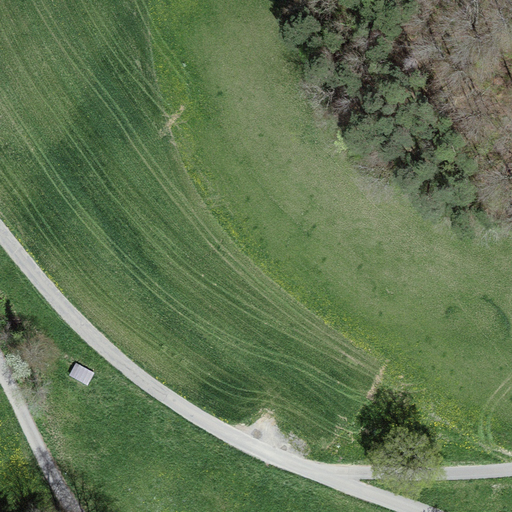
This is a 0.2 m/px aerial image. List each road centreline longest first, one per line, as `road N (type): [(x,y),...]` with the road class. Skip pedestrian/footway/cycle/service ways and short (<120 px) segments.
road 1 (unclassified): [(0,228),(89,335),(160,391),(247,442),(422,511)]
road 2 (track): [(318,474),(511,467)]
